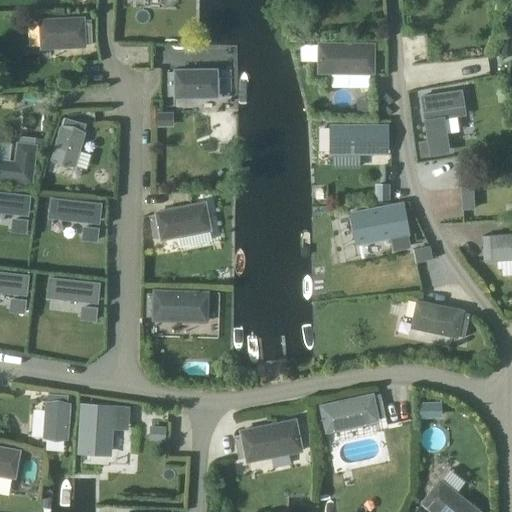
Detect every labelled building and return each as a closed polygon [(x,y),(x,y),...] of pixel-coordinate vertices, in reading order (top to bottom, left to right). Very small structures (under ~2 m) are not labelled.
[(89,22),(89,18),(42,20),(44,52),(90,50),(89,46),(95,46),(95,21),(89,22)] [(378,77),(379,44),(321,44),(321,76),(378,77)] [(174,71),(168,71),(169,96),(174,95),(175,99),(219,98),(219,68),(174,68),(174,70),(174,71)] [(427,140),(418,141),(420,157),(430,156),(451,152),(445,118),(445,116),(465,113),(464,105),(462,90),(461,87),(421,94),(420,94),(421,100),(422,106),(424,119),(427,140)] [(157,127),(170,127),(170,111),(157,111),(157,127)] [(62,124),(51,159),(63,166),(76,166),(77,165),(88,168),(92,153),(81,150),(87,131),(85,131),(88,123),(66,116),(64,124),(62,124)] [(389,123),(329,123),(329,154),(347,154),(386,154),(389,154),(389,141),(389,136),(389,123)] [(37,146),(38,140),(23,138),(22,144),(20,144),(18,163),(0,161),(0,182),(35,186),(39,146),(37,146)] [(390,187),(376,187),(376,202),(389,202),(390,187)] [(0,190),(0,212),(28,216),(31,194),(0,190)] [(100,224),(102,202),(50,197),(48,218),(100,224)] [(162,237),(214,227),(208,197),(156,206),(157,210),(150,211),(155,235),(161,234),(162,237)] [(360,209),(349,211),(356,245),(392,238),(394,251),(411,247),(409,235),(410,235),(409,230),(406,214),(404,201),(362,209),(360,209)] [(15,218),(13,232),(27,234),(29,219),(15,218)] [(87,226),(86,240),(98,241),(99,227),(87,226)] [(495,257),(511,256),(511,229),(493,230),(493,232),(485,232),(487,257),(494,256),(495,257)] [(430,249),(414,252),(417,266),(433,262),(430,249)] [(0,292),(27,296),(29,274),(0,270),(0,292)] [(100,282),(48,276),(46,297),(97,303),(100,282)] [(210,318),(211,287),(155,284),(155,289),(148,289),(148,313),(154,313),(154,316),(210,318)] [(467,334),(472,310),(467,309),(468,306),(419,296),(413,325),(462,335),(462,333),(467,334)] [(11,312),(24,313),(26,299),(13,297),(11,312)] [(85,305),(84,320),(96,321),(98,307),(85,305)] [(377,392),(376,389),(323,401),(329,430),(383,418),(382,415),(388,414),(383,390),(377,392)] [(59,437),(71,436),(74,399),(71,398),(71,391),(51,390),(50,396),(48,397),(45,433),(59,437)] [(442,398),(419,398),(420,415),(442,414),(442,398)] [(84,402),(81,453),(112,455),(114,428),(129,429),(131,405),(84,402)] [(248,460),(306,448),(299,415),(241,426),(242,431),(236,432),(241,456),(247,455),(248,460)] [(152,425),(151,440),(165,441),(166,426),(152,425)] [(25,445),(0,440),(0,470),(19,474),(25,445)] [(483,511),(486,509),(443,476),(423,500),(438,511),(483,511)]
